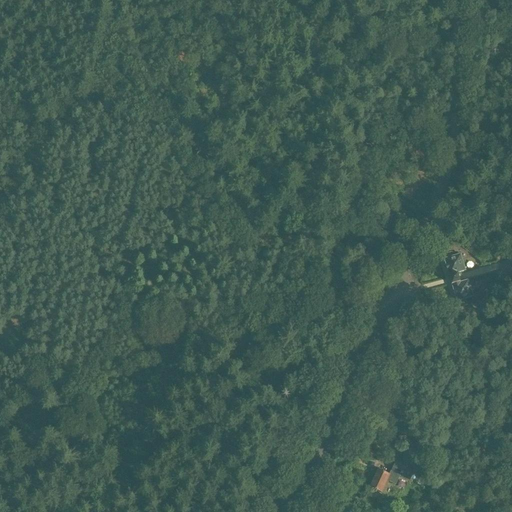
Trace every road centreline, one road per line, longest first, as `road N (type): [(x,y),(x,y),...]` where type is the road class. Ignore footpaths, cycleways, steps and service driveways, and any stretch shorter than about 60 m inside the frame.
road 1 (unclassified): [(291,511),(461,132),(462,0)]
road 2 (track): [(0,406),(372,301),(386,304)]
